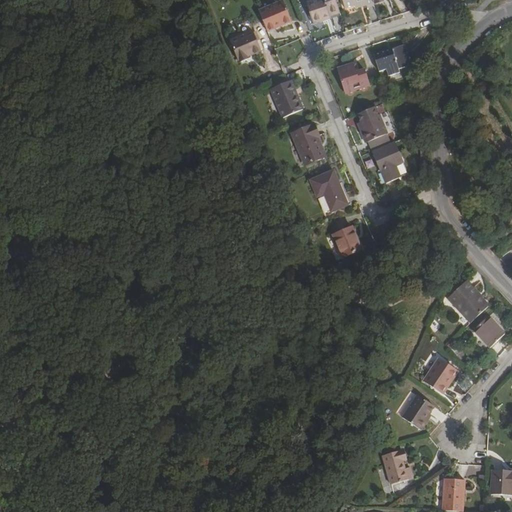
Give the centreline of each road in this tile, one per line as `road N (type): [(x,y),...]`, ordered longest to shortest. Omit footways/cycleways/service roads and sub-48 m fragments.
road 1 (residential): [(439,189),(375,213),(306,58),(309,49),(440,7),(494,14)]
road 2 (track): [(4,415),(285,511)]
road 3 (track): [(267,290),(4,415)]
road 4 (track): [(4,415),(70,180)]
road 5 (residential): [(439,189),(441,67),(494,14)]
road 6 (track): [(70,180),(119,0)]
road 7 (residential): [(511,288),(449,219),(439,189)]
